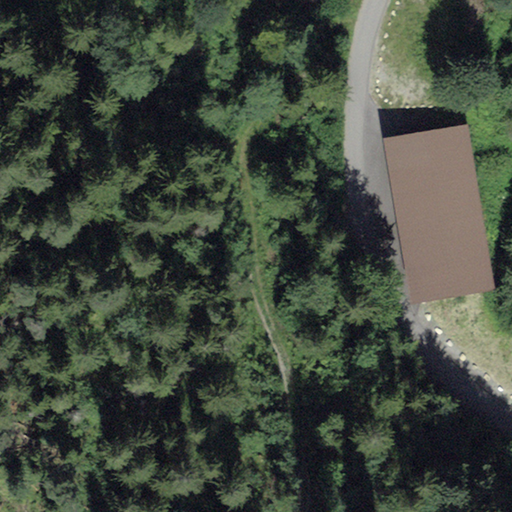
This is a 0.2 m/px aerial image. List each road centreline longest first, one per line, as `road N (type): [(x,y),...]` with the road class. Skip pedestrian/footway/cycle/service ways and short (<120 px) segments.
road 1 (track): [(371,27),(334,28),(287,70),(244,150),(256,295),(289,364),(297,445),(309,474),(304,511)]
road 2 (unclassified): [(378,0),(359,73),(362,167),(391,291),(437,373),(511,424)]
